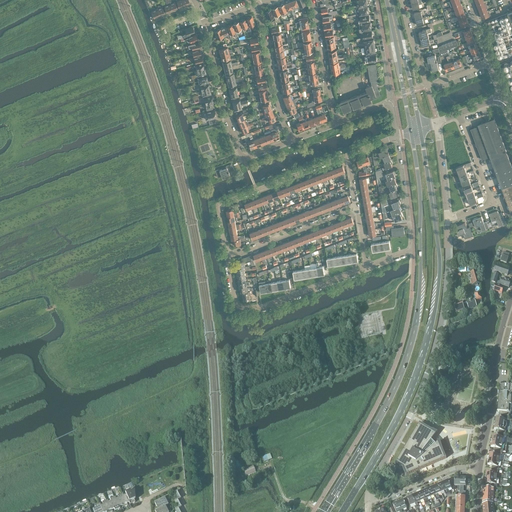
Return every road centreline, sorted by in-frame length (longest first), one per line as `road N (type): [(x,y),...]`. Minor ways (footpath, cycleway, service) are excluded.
road 1 (primary): [(342,511),(400,413),(436,306),(440,266),(420,128)]
road 2 (primary): [(411,132),(421,271),(413,334),(390,398),(324,511)]
road 3 (unclassified): [(366,500),(419,392),(439,328),(446,219)]
road 4 (residential): [(228,256),(219,206),(347,155)]
road 5 (residential): [(368,268),(262,307),(238,305),(228,256)]
road 6 (tertiary): [(479,467),(497,345),(511,301)]
road 7 (residential): [(446,219),(492,203),(459,114)]
road 8 (residential): [(293,140),(274,96),(254,5)]
road 9 (residential): [(228,256),(357,207)]
road 10 (residential): [(241,156),(220,104),(205,26)]
road 11 (primary): [(385,0),(411,132)]
road 12 (primary): [(420,128),(391,0)]
road 13 (residential): [(339,122),(309,0)]
